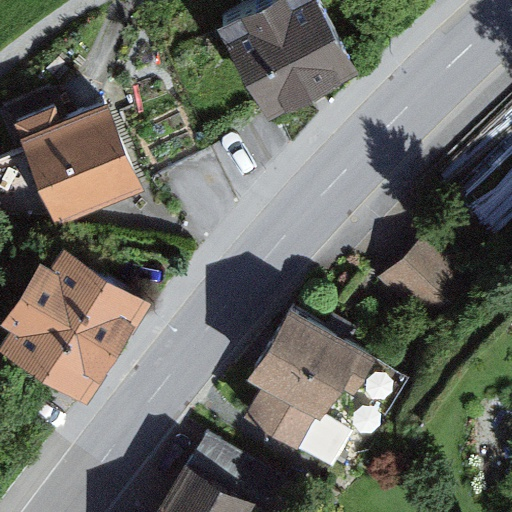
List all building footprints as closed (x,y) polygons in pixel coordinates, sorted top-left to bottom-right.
[(321,0),(254,0),(224,15),(267,103),(352,62),(321,0)] [(141,194),(103,106),(61,124),(47,92),(0,112),(0,114),(52,233),(141,194)] [(407,255),(385,278),(435,326),(479,280),(430,232),(407,255)] [(55,261),(0,342),(0,387),(62,430),(139,317),(55,261)] [(386,390),(296,324),(245,392),(335,458),(386,390)] [(259,511),(263,507),(190,464),(160,511),(259,511)]
